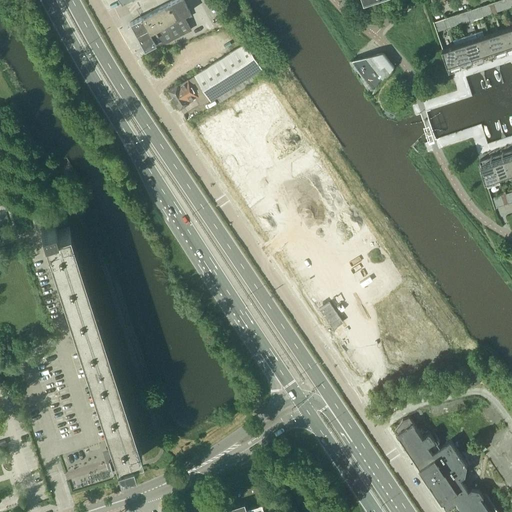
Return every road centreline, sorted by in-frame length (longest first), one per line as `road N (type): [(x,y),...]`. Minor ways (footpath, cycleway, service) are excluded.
road 1 (unclassified): [(429,511),(93,0)]
road 2 (trunk): [(358,438),(136,109),(72,0)]
road 3 (trunk): [(48,0),(266,349)]
